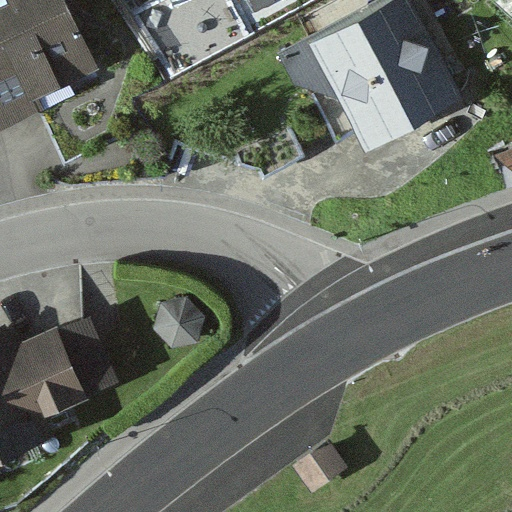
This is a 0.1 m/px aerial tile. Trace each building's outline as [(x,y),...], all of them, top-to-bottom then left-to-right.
[(98,55),(69,0),(0,0),(0,121),(50,97),(43,83),(98,55)] [(366,134),(462,85),(417,0),(381,0),(282,51),(299,83),(343,89),(366,134)] [(113,77),(44,108),(67,159),(136,128),(113,77)] [(265,172),(304,150),(262,78),(208,109),(238,161),(265,172)] [(162,299),(157,321),(173,343),(200,336),(208,308),(187,291),(162,299)] [(92,305),(62,318),(89,384),(120,372),(92,305)] [(0,446),(53,422),(46,402),(89,384),(62,318),(16,337),(8,315),(0,318),(0,446)] [(351,472),(336,447),(305,466),(320,490),(351,472)]
